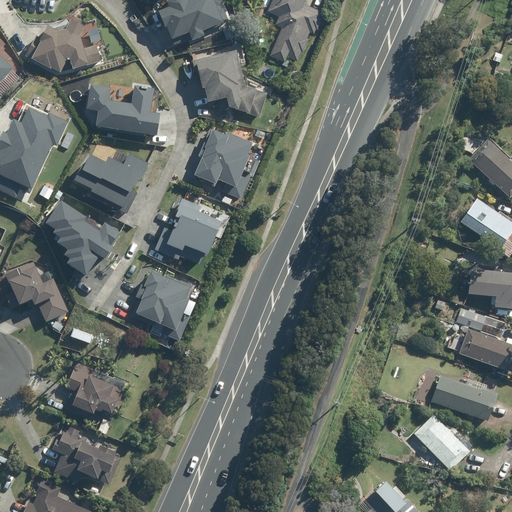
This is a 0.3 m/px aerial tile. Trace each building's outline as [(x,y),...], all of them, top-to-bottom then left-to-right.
[(190,31),(193,41),(206,36),(203,30),(223,23),(222,21),(227,19),(220,0),(167,0),(167,2),(169,7),(158,11),(164,27),(167,25),(172,38),(190,31)] [(271,0),(267,12),(278,17),(275,25),(281,27),(269,56),(284,62),(286,57),(297,62),(301,52),(303,53),(308,39),(307,39),(309,32),(313,34),(315,29),(317,30),(323,17),(321,16),(322,13),(303,4),(304,0),(271,0)] [(84,48),(81,35),(85,26),(71,19),(66,28),(58,31),(47,25),(40,37),(36,35),(25,55),(51,69),(52,67),(61,72),(68,60),(71,59),(73,69),(101,61),(96,45),(84,48)] [(3,64),(9,58),(0,50),(0,44),(3,41),(0,38),(0,79),(9,70),(3,64)] [(221,99),(223,108),(257,118),(264,94),(241,87),(234,51),(192,61),(199,89),(201,89),(205,103),(221,99)] [(496,52),(493,60),(499,63),(502,55),(496,52)] [(96,126),(157,135),(160,113),(151,112),(155,88),(135,85),(132,103),(109,100),(111,88),(91,85),(87,109),(98,110),(96,126)] [(0,190),(17,198),(23,184),(32,189),(53,143),(58,146),(69,121),(49,113),(47,117),(28,108),(21,123),(14,120),(7,133),(3,131),(0,137),(0,190)] [(237,171),(243,157),(241,156),(247,143),(223,133),(221,136),(208,131),(202,144),(201,143),(195,158),(198,159),(190,176),(210,185),(211,180),(222,185),(219,192),(236,199),(246,175),(237,171)] [(487,140),(468,159),(488,178),(486,179),(492,185),(494,183),(509,198),(511,194),(511,159),(491,139),(488,142),(487,140)] [(87,194),(127,214),(138,192),(133,190),(138,179),(141,181),(150,164),(129,153),(124,164),(109,157),(106,162),(89,153),(74,183),(89,191),(87,194)] [(460,222),(485,238),(483,241),(508,257),(511,249),(511,219),(499,211),(498,213),(476,198),(460,222)] [(198,207),(179,199),(170,217),(172,218),(166,230),(162,229),(152,250),(174,260),(176,257),(193,265),(197,256),(198,256),(211,229),(212,229),(215,223),(195,213),(198,207)] [(84,219),(59,201),(42,225),(51,231),(49,234),(56,239),(52,244),(63,251),(59,256),(64,259),(61,264),(80,277),(94,257),(98,260),(107,248),(106,246),(115,232),(102,223),(96,232),(82,222),(84,219)] [(12,292),(5,295),(11,309),(25,302),(28,307),(37,303),(45,322),(68,312),(53,279),(50,280),(47,272),(39,275),(33,262),(4,275),(12,292)] [(511,273),(471,269),(468,294),(495,296),(494,307),(511,308),(511,306),(511,273)] [(185,289),(146,272),(139,286),(137,285),(132,298),(137,300),(131,314),(160,328),(158,333),(175,341),(185,318),(177,314),(183,300),(181,299),(185,289)] [(435,307),(442,310),(445,303),(439,300),(435,307)] [(456,322),(481,331),(486,317),(461,308),(456,322)] [(52,329),(60,334),(63,329),(55,324),(52,329)] [(71,336),(89,343),(92,336),(73,329),(71,336)] [(459,354),(511,373),(511,370),(511,339),(506,338),(505,343),(467,329),(459,354)] [(77,363),(66,387),(72,390),(64,407),(86,418),(88,412),(92,414),(94,409),(100,412),(101,409),(111,413),(112,411),(116,413),(121,401),(119,401),(124,390),(122,389),(125,382),(114,377),(113,380),(77,363)] [(440,376),(431,402),(487,421),(496,393),(483,389),(482,391),(474,388),(476,382),(466,378),(464,384),(440,376)] [(468,452),(467,450),(471,445),(458,431),(454,435),(433,415),(414,434),(450,470),(468,452)] [(103,419),(98,432),(105,435),(110,423),(103,419)] [(52,448),(62,454),(54,471),(75,482),(79,475),(88,479),(89,476),(108,485),(120,459),(113,456),(115,452),(100,445),(98,449),(84,443),(87,438),(79,434),(80,432),(68,427),(66,430),(65,429),(59,441),(56,440),(52,448)] [(461,481),(448,479),(446,488),(460,490),(461,481)] [(28,502),(23,511),(89,511),(57,497),(60,489),(41,480),(36,492),(38,493),(33,505),(28,502)] [(385,482),(364,502),(373,511),(418,511),(406,499),(403,501),(401,499),(404,497),(396,488),(393,490),(385,482)]
